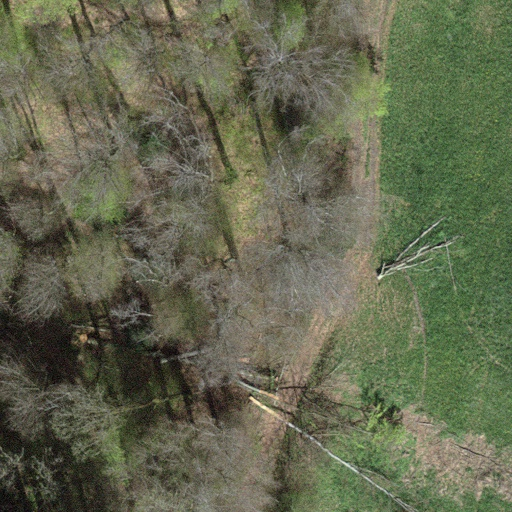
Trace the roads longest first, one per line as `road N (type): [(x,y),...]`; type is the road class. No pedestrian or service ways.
road 1 (track): [(242,511),(328,327),(362,194),(356,0)]
road 2 (track): [(0,281),(68,322),(108,440),(145,511)]
